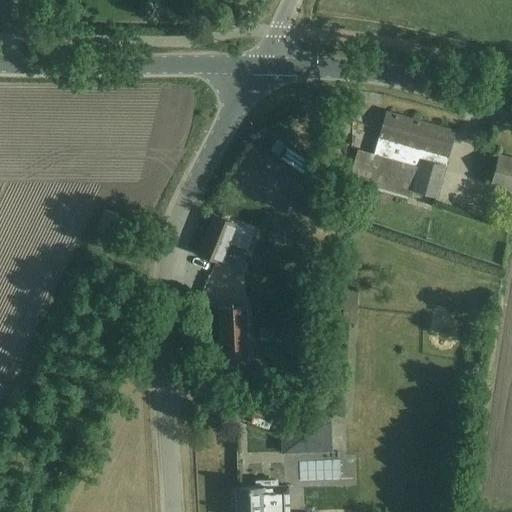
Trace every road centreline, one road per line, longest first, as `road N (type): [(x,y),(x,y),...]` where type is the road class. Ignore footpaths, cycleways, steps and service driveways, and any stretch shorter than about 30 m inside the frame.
road 1 (unclassified): [(176,511),(166,332),(176,234),(207,151),(258,66)]
road 2 (tertiary): [(258,66),(0,62)]
road 3 (tertiary): [(511,104),(339,69),(258,66)]
